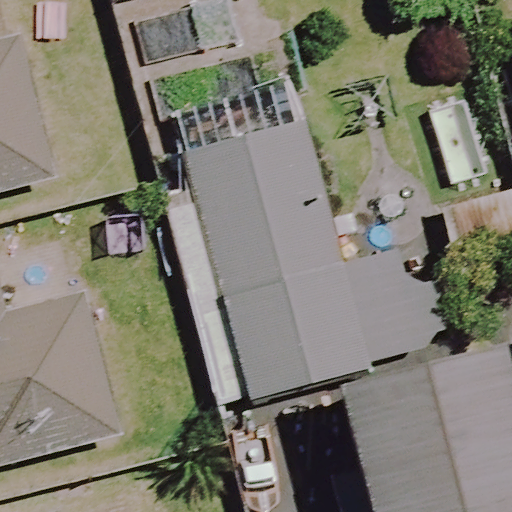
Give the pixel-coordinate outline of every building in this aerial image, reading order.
[(106,0),(109,10),(146,0),(106,0)] [(0,203),(43,194),(9,45),(0,46),(0,203)] [(255,406),(419,361),(386,243),(325,260),(291,136),(149,175),(191,326),(241,511),(265,511),(283,507),(255,406)] [(511,197),(430,218),(445,278),(511,261),(511,197)] [(0,473),(106,451),(74,304),(0,319),(0,473)] [(511,511),(511,351),(326,408),(357,511),(511,511)]
